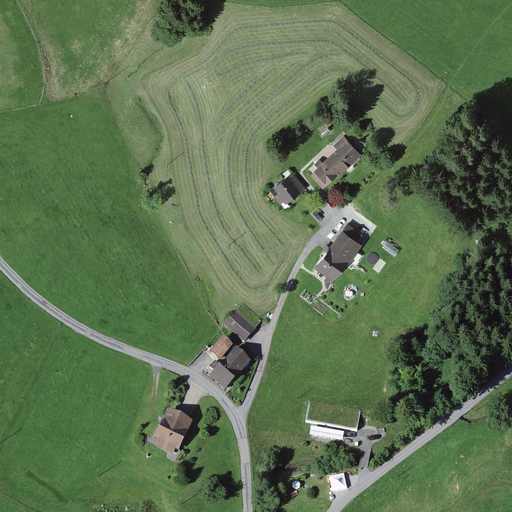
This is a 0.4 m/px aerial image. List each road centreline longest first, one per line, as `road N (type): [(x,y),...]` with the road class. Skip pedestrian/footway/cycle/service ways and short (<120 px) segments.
road 1 (unclassified): [(0,261),(56,313),(202,383),(238,424)]
road 2 (unclassified): [(344,214),(297,267),(238,424)]
road 3 (unclassified): [(511,369),(336,511)]
